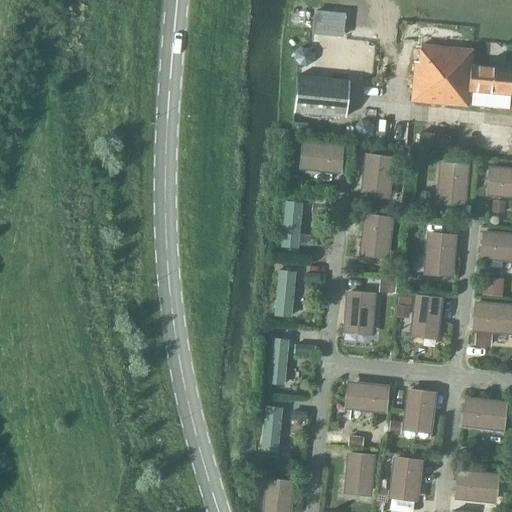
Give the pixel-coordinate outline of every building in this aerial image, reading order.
[(421,34),(422,11),(406,10),(405,33),(421,34)] [(311,52),(337,56),(343,16),(317,12),(311,52)] [(474,90),(509,93),(511,67),(471,63),(472,50),(419,45),(418,61),(414,60),(413,74),(410,74),(409,79),(413,80),(411,100),(468,105),(469,93),(474,93),(474,90)] [(386,84),(387,68),(356,67),(355,83),(386,84)] [(346,117),(349,81),(297,76),(294,112),(346,117)] [(420,133),(418,144),(449,147),(450,137),(420,133)] [(345,147),(302,142),(299,170),(342,175),(345,147)] [(353,148),(352,158),(361,159),(362,149),(353,148)] [(367,157),(363,196),(391,199),(396,160),(367,157)] [(441,165),(438,203),(467,205),(470,167),(441,165)] [(511,169),(490,168),(488,197),(511,198),(511,169)] [(285,178),(284,188),(298,189),(299,180),(285,178)] [(286,201),(281,246),(298,248),(302,203),(286,201)] [(493,203),(492,212),(504,212),(504,204),(493,203)] [(313,204),(312,213),(326,214),(327,205),(313,204)] [(443,209),(442,220),(453,221),(454,210),(443,209)] [(364,217),(360,255),(389,259),(393,220),(364,217)] [(511,235),(485,232),(482,261),(511,264),(511,235)] [(428,236),(425,274),(454,277),(457,238),(428,236)] [(407,276),(423,277),(424,266),(408,266),(407,276)] [(279,270),(275,315),(291,316),(295,272),(279,270)] [(307,273),(307,282),(319,283),(320,274),(307,273)] [(408,278),(407,286),(419,288),(420,279),(408,278)] [(483,279),(482,295),(502,297),(503,281),(483,279)] [(383,280),(382,292),(395,293),(396,281),(383,280)] [(306,307),(307,289),(297,288),(296,307),(306,307)] [(399,290),(398,303),(410,305),(411,291),(399,290)] [(346,295),(343,333),(372,335),(375,297),(346,295)] [(415,297),(410,336),(439,339),(443,301),(415,297)] [(511,305),(477,303),(475,332),(511,334),(511,305)] [(398,306),(397,315),(408,316),(409,307),(398,306)] [(281,317),(280,327),(307,329),(308,319),(281,317)] [(475,334),(475,345),(488,346),(489,335),(475,334)] [(272,338),(267,383),(284,384),(288,340),(272,338)] [(296,345),(296,354),(314,355),(315,346),(296,345)] [(388,387),(350,383),(347,412),(385,415),(388,387)] [(407,393),(402,431),(431,435),(435,396),(407,393)] [(505,403),(467,399),(464,428),(502,432),(505,403)] [(265,406),(261,451),(277,452),(282,408),(265,406)] [(293,411),(293,420),(306,421),(306,412),(293,411)] [(390,421),(389,433),(397,434),(398,422),(390,421)] [(478,448),(492,449),(492,436),(478,435),(478,448)] [(349,436),(348,446),(362,448),(363,438),(349,436)] [(476,453),(475,460),(487,461),(488,454),(476,453)] [(347,455),(344,494),(373,496),(376,458),(347,455)] [(394,459),(390,498),(418,501),(423,462),(394,459)] [(497,476),(459,471),(456,500),(494,504),(497,476)] [(266,481),(265,511),(292,511),(295,483),(266,481)] [(252,484),(250,503),(260,504),(262,485),(252,484)] [(378,489),(377,501),(386,502),(388,491),(378,489)]
